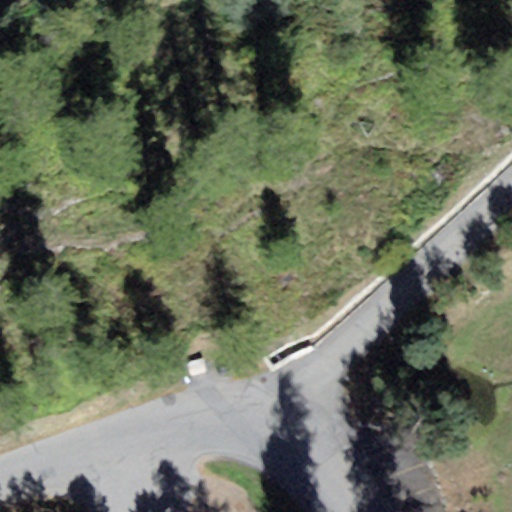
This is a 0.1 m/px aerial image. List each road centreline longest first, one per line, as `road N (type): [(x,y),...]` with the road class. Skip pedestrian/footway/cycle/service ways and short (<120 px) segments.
road 1 (residential): [(241,442),(511,191)]
road 2 (residential): [(0,487),(148,440)]
road 3 (residential): [(241,442),(290,462),(337,511)]
